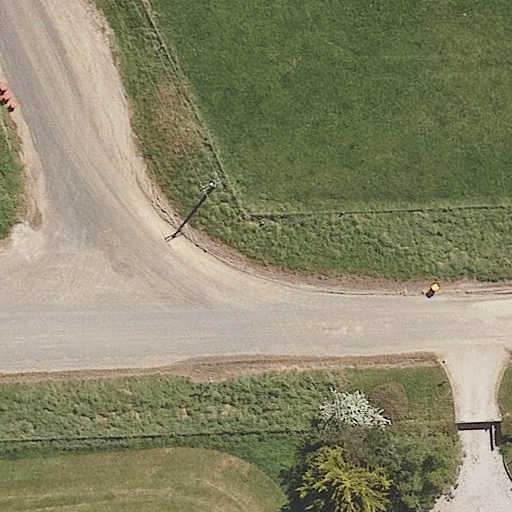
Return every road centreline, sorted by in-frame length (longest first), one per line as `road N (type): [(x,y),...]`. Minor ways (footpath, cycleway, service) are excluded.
road 1 (unclassified): [(511,314),(123,331)]
road 2 (unclassified): [(123,331),(110,219),(9,0)]
road 3 (unclassified): [(123,331),(0,336)]
